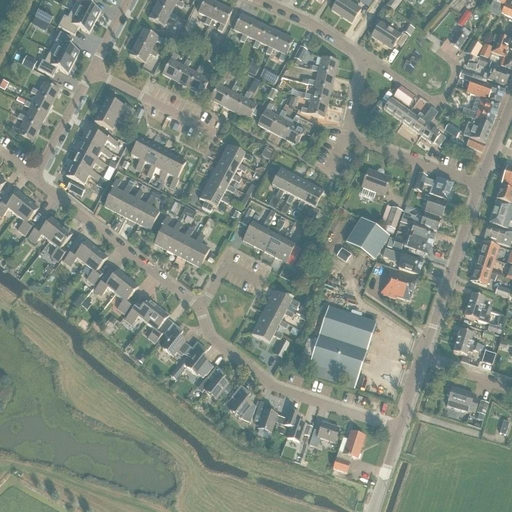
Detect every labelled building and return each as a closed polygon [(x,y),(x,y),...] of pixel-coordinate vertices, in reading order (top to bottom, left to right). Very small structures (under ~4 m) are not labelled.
[(90,7),(93,0),(75,0),(77,1),(71,11),(95,24),(101,12),(90,7)] [(184,5),(177,2),(173,0),(158,0),(155,7),(171,15),(175,6),(181,9),(184,5)] [(204,25),(208,27),(212,21),(219,5),(207,0),(205,0),(198,14),(207,19),(204,25)] [(338,0),(331,11),(351,25),(361,10),(344,0),(338,0)] [(360,0),(359,2),(368,8),(373,0),(360,0)] [(391,0),(386,6),(394,12),(403,0),(391,0)] [(497,12),(501,14),(505,6),(501,4),(497,12)] [(232,12),(219,5),(212,21),(220,25),(217,31),(221,34),(232,12)] [(507,17),(509,13),(511,14),(511,12),(511,9),(505,6),(501,14),(507,17)] [(177,18),(171,15),(155,7),(149,20),(164,28),(168,19),(175,22),(177,18)] [(89,35),(95,24),(71,11),(67,19),(64,17),(58,28),(74,37),(78,29),(89,35)] [(38,12),(35,18),(42,22),(45,16),(38,12)] [(456,25),(461,29),(470,15),(466,12),(456,25)] [(244,44),(247,38),(254,22),(241,16),(234,31),(243,36),(240,42),(244,44)] [(35,18),(31,26),(38,29),(42,22),(35,18)] [(257,50),(260,44),(267,29),(254,22),(247,38),(256,42),(253,48),(257,50)] [(395,45),(400,48),(407,38),(402,34),(401,36),(381,23),(371,38),(391,51),(395,45)] [(402,32),(410,37),(414,30),(407,25),(402,32)] [(273,50),(280,35),(267,29),(260,44),(269,48),(265,55),(270,57),(273,50)] [(165,42),(143,31),(136,44),(151,51),(156,43),(162,46),(165,42)] [(450,44),(458,50),(466,39),(458,33),(450,44)] [(73,64),(79,53),(69,48),(73,40),(60,34),(50,52),(73,64)] [(283,63),(293,41),(280,35),(273,50),(282,54),(278,61),(283,63)] [(508,54),(509,52),(506,50),(509,41),(498,37),(496,43),(492,54),(503,58),(506,59),(508,54)] [(220,44),(213,41),(208,51),(215,55),(220,44)] [(472,42),(465,54),(470,57),(469,62),(474,63),(475,60),(476,57),(482,47),(472,42)] [(151,51),(136,44),(130,57),(145,65),(149,55),(156,59),(158,55),(151,51)] [(484,45),(479,56),(487,60),(493,49),(484,45)] [(293,59),(300,62),(306,51),(299,47),(293,59)] [(67,76),(73,64),(50,52),(44,63),(42,62),(37,70),(53,78),(57,70),(67,76)] [(511,71),(511,55),(508,54),(506,59),(503,58),(500,67),(511,71)] [(174,55),(162,76),(175,83),(183,68),(174,63),(178,57),(174,55)] [(25,59),(21,66),(32,72),(36,65),(25,59)] [(312,67),(311,72),(318,73),(335,77),(338,63),(322,59),(319,69),(312,67)] [(480,59),(478,65),(489,69),(491,63),(480,59)] [(190,64),(186,61),(183,68),(175,83),(188,89),(196,74),(187,70),(190,64)] [(259,67),(251,63),(246,73),(254,77),(259,67)] [(203,70),(199,68),(196,74),(188,89),(201,96),(209,81),(200,77),(203,70)] [(484,74),(482,79),(487,81),(508,88),(511,76),(511,75),(492,68),(489,76),(484,74)] [(236,76),(225,70),(223,74),(234,80),(236,76)] [(461,72),(459,79),(470,83),(466,94),(499,106),(504,91),(490,86),(486,84),(487,81),(482,79),(473,76),(461,72)] [(335,77),(318,73),(316,83),(309,81),(307,86),(314,87),(331,91),(335,77)] [(223,108),(231,93),(230,93),(233,87),(230,86),(227,91),(222,88),(225,82),(221,80),(210,101),(223,108)] [(251,88),(256,91),(260,84),(255,81),(251,88)] [(33,90),(31,94),(37,97),(52,105),(59,92),(44,84),(39,93),(33,90)] [(238,89),(234,87),(233,87),(230,93),(231,93),(223,108),(235,115),(243,100),(235,95),(238,89)] [(314,87),(312,97),(305,95),(304,100),(311,101),(327,105),(331,91),(314,87)] [(393,97),(405,105),(411,96),(399,88),(393,97)] [(266,99),(272,102),(277,93),(271,90),(266,99)] [(251,96),(247,93),(243,100),(235,115),(248,122),(256,107),(247,102),(251,96)] [(37,97),(32,106),(26,103),(24,107),(30,110),(46,118),(52,105),(37,97)] [(297,100),(291,98),(288,107),(294,109),(297,100)] [(124,109),(107,100),(101,111),(118,121),(119,118),(123,111),(132,116),(134,112),(125,107),(124,109)] [(383,110),(402,124),(409,114),(391,100),(383,110)] [(463,110),(460,116),(472,120),(474,121),(474,120),(492,127),(499,106),(481,100),(476,115),(470,113),(463,110)] [(327,105),(311,101),(308,111),(301,109),(300,114),(324,119),(327,105)] [(278,118),(269,114),(273,107),(269,105),(257,127),(270,133),(278,118)] [(138,109),(134,118),(140,121),(144,112),(138,109)] [(428,127),(437,114),(431,109),(425,118),(419,114),(416,118),(409,114),(402,124),(420,137),(428,127)] [(19,115),(17,119),(24,123),(39,131),(46,118),(30,110),(26,119),(19,115)] [(119,118),(118,121),(101,111),(95,123),(112,132),(117,123),(126,128),(128,123),(119,118)] [(278,118),(270,133),(283,140),(291,125),(282,120),(286,114),(282,112),(278,118)] [(298,121),(294,119),(291,125),(283,140),(296,147),(304,132),(295,127),(298,121)] [(468,125),(463,137),(469,139),(485,145),(492,128),(474,121),(472,120),(470,126),(468,125)] [(32,144),(39,131),(24,123),(19,131),(13,128),(11,132),(32,144)] [(445,128),(439,124),(435,129),(442,134),(443,132),(445,128)] [(448,126),(446,129),(445,128),(443,132),(443,133),(455,140),(460,133),(448,126)] [(428,127),(420,137),(433,146),(434,144),(439,148),(445,139),(428,127)] [(107,141),(90,132),(84,143),(101,153),(103,150),(106,144),(115,148),(117,144),(108,139),(107,141)] [(469,139),(466,147),(482,154),(485,145),(469,139)] [(144,165),(142,164),(151,146),(140,140),(130,158),(140,162),(135,171),(140,174),(144,165)] [(103,150),(101,153),(84,143),(78,155),(96,164),(97,162),(100,155),(109,159),(112,155),(103,150)] [(151,146),(142,164),(144,165),(151,168),(146,177),(151,179),(156,171),(153,169),(163,152),(151,146)] [(244,156),(227,147),(222,158),(239,167),(240,166),(243,160),(250,163),(253,159),(245,155),(244,156)] [(260,157),(267,160),(272,151),(265,148),(260,157)] [(165,175),(174,158),(163,152),(153,169),(156,171),(162,174),(158,183),(162,185),(167,176),(165,175)] [(97,162),(96,164),(78,155),(72,166),(90,175),(91,173),(94,166),(103,171),(106,166),(97,162)] [(176,181),(186,164),(174,158),(165,175),(167,176),(174,180),(169,189),(174,191),(178,182),(176,181)] [(247,170),(240,166),(239,167),(222,158),(216,168),(233,177),(234,176),(237,170),(244,174),(247,170)] [(91,173),(90,175),(72,166),(66,178),(84,187),(89,177),(97,182),(100,178),(91,173)] [(271,166),(268,172),(275,176),(278,171),(271,166)] [(234,176),(233,177),(216,168),(210,179),(228,188),(228,187),(232,181),(239,185),(241,180),(234,176)] [(511,169),(507,168),(502,185),(511,188),(511,169)] [(270,203),(268,207),(275,210),(280,201),(284,193),(282,193),(292,175),(281,170),(272,187),(279,191),(275,198),(272,205),(270,203)] [(378,171),(377,172),(376,174),(368,171),(362,189),(362,190),(360,195),(373,200),(375,194),(384,198),(391,180),(383,177),(383,176),(383,174),(383,172),(381,171),(380,171),(378,171)] [(292,175),(282,193),(284,193),(290,197),(286,204),(290,206),(294,199),(293,198),(302,181),(292,175)] [(424,185),(431,188),(429,195),(447,202),(453,185),(437,179),(435,183),(426,180),(426,178),(419,175),(413,191),(421,194),(424,185)] [(233,195),(236,191),(228,187),(228,188),(210,179),(205,189),(222,199),(223,198),(226,191),(233,195)] [(101,180),(97,187),(103,190),(107,183),(101,180)] [(113,191),(104,208),(116,214),(125,196),(123,195),(116,192),(121,183),(116,180),(111,190),(113,191)] [(302,181),(293,198),(294,199),(301,202),(297,210),(301,212),(305,205),(304,204),(313,187),(302,181)] [(71,183),(66,191),(81,199),(85,191),(71,183)] [(127,220),(136,202),(134,201),(127,197),(132,189),(127,186),(123,195),(125,196),(116,214),(127,220)] [(313,187),(304,204),(305,205),(311,208),(307,215),(312,218),(315,219),(319,212),(316,210),(315,209),(324,192),(313,187)] [(497,200),(511,205),(511,191),(501,188),(497,200)] [(223,198),(222,199),(205,189),(199,200),(204,203),(201,209),(209,213),(212,208),(216,210),(220,202),(228,206),(230,201),(223,198)] [(163,195),(153,190),(150,196),(160,201),(163,195)] [(134,201),(136,202),(127,220),(138,226),(148,208),(145,207),(139,203),(143,195),(139,192),(134,201)] [(8,211),(16,218),(28,202),(18,194),(8,207),(3,203),(0,206),(0,217),(1,219),(8,211)] [(154,200),(150,198),(145,207),(148,208),(138,226),(150,232),(159,214),(150,209),(154,200)] [(424,213),(441,219),(446,205),(429,199),(424,213)] [(38,210),(28,202),(16,218),(24,224),(18,232),(24,237),(33,227),(28,223),(38,210)] [(167,211),(173,214),(178,205),(172,202),(167,211)] [(489,224),(507,229),(511,214),(511,207),(496,202),(489,224)] [(405,207),(401,220),(404,221),(406,222),(436,233),(440,221),(424,215),(424,216),(420,214),(414,217),(408,215),(410,209),(405,207)] [(197,213),(186,208),(182,215),(193,220),(197,213)] [(384,228),(394,231),(401,212),(391,209),(384,228)] [(248,210),(241,224),(247,227),(254,213),(248,210)] [(235,212),(231,218),(236,221),(240,215),(235,212)] [(263,230),(253,248),(264,253),(273,236),(272,235),(266,232),(270,225),(275,215),(271,212),(265,223),(261,230),(263,230)] [(251,225),(242,242),(253,248),(263,230),(261,230),(255,226),(259,219),(255,217),(251,225)] [(163,228),(154,245),(166,251),(175,234),(173,233),(166,229),(171,220),(166,218),(161,227),(163,228)] [(41,237),(49,244),(61,228),(51,220),(41,233),(36,229),(28,240),(35,245),(41,237)] [(346,244),(374,261),(388,239),(360,221),(346,244)] [(177,257),(186,240),(184,238),(188,231),(181,228),(182,226),(177,224),(173,233),(175,234),(166,251),(177,257)] [(318,226),(315,231),(322,235),(325,229),(318,226)] [(419,230),(419,228),(413,226),(410,237),(412,238),(432,244),(435,236),(419,230)] [(71,236),(61,228),(49,244),(57,250),(51,258),(58,263),(66,253),(61,249),(71,236)] [(511,234),(510,233),(505,234),(487,228),(484,240),(509,248),(510,245),(511,239),(511,234)] [(184,238),(186,240),(177,257),(188,263),(198,245),(195,244),(188,241),(193,232),(189,229),(188,231),(184,238)] [(273,236),(264,253),(275,259),(282,246),(284,242),(283,241),(276,238),(280,231),(275,229),(272,235),(273,236)] [(282,246),(275,259),(285,265),(291,268),(292,267),(301,251),(295,247),(287,243),(291,236),(287,234),(283,241),(284,242),(282,246)] [(200,235),(195,244),(198,245),(188,263),(200,269),(209,251),(200,247),(204,238),(200,235)] [(407,236),(403,247),(405,248),(404,249),(411,252),(417,254),(417,252),(428,256),(432,244),(412,238),(410,237),(407,236)] [(393,248),(400,250),(402,243),(395,241),(393,248)] [(76,260),(84,267),(97,251),(87,243),(76,256),(72,252),(63,263),(70,268),(76,260)] [(499,249),(483,243),(478,256),(495,262),(499,249)] [(336,257),(346,264),(351,256),(341,250),(336,257)] [(418,276),(422,263),(385,250),(382,258),(396,263),(397,260),(401,261),(398,269),(418,276)] [(97,272),(107,259),(97,251),(84,267),(92,273),(86,281),(93,286),(102,276),(97,272)] [(303,252),(299,259),(306,263),(310,256),(303,252)] [(495,262),(478,256),(474,269),(490,274),(495,262)] [(48,267),(45,271),(50,275),(53,271),(48,267)] [(496,276),(490,274),(474,269),(470,282),(486,287),(488,280),(494,282),(496,276)] [(397,300),(397,299),(409,303),(417,280),(389,271),(386,280),(386,279),(381,295),(397,300)] [(107,290),(115,296),(127,280),(117,272),(107,285),(102,281),(94,292),(101,297),(107,290)] [(128,301),(138,289),(127,280),(115,296),(123,302),(117,310),(124,316),(132,305),(128,301)] [(324,290),(339,296),(343,286),(328,280),(324,290)] [(33,282),(28,288),(36,295),(41,288),(33,282)] [(510,291),(497,287),(494,295),(507,300),(510,291)] [(291,302),(274,293),(268,304),(286,313),(286,312),(290,306),(297,309),(299,305),(292,301),(291,302)] [(472,295),(468,307),(490,314),(491,310),(484,307),(482,307),(485,299),(472,295)] [(85,301),(81,306),(87,311),(91,306),(89,305),(89,304),(91,302),(87,298),(85,301)] [(138,319),(146,325),(158,310),(148,302),(143,308),(138,304),(124,321),(131,327),(138,319)] [(286,313),(268,304),(263,314),(280,324),(281,322),(284,316),(291,320),(294,316),(286,312),(286,313)] [(468,307),(465,318),(482,324),(487,325),(489,318),(490,314),(468,307)] [(306,374),(354,390),(357,381),(376,324),(328,308),(310,365),(306,374)] [(158,331),(168,318),(158,310),(146,325),(154,332),(148,340),(155,345),(163,334),(158,331)] [(281,322),(280,324),(263,314),(257,325),(274,334),(275,333),(278,327),(286,331),(288,326),(281,322)] [(500,317),(496,328),(502,330),(505,319),(500,317)] [(162,350),(172,358),(184,343),(178,338),(183,333),(173,325),(164,337),(169,341),(162,350)] [(275,333),(274,334),(257,325),(251,336),(269,345),(273,337),(280,341),(282,337),(275,333)] [(489,326),(487,332),(500,336),(502,330),(496,328),(489,326)] [(473,335),(460,331),(457,343),(479,350),(483,351),(484,347),(474,344),(474,343),(471,342),(473,335)] [(500,337),(482,331),(480,338),(492,342),(491,343),(497,345),(500,337)] [(282,341),(274,355),(282,359),(289,345),(282,341)] [(477,354),(479,350),(457,343),(453,354),(466,358),(468,351),(477,354)] [(193,360),(186,369),(196,377),(198,375),(203,379),(205,376),(206,377),(213,368),(207,364),(208,362),(202,357),(206,351),(197,344),(192,350),(188,355),(193,360)] [(495,356),(485,352),(482,363),(492,366),(495,356)] [(141,356),(137,361),(142,365),(146,359),(141,356)] [(186,357),(181,363),(186,367),(192,361),(187,357),(186,357),(186,356),(186,357)] [(205,393),(215,401),(227,386),(221,381),(226,376),(216,368),(207,379),(212,384),(205,393)] [(206,379),(201,385),(206,389),(210,383),(206,379)] [(240,387),(227,404),(233,408),(229,412),(240,420),(250,425),(256,408),(246,401),(250,395),(240,387)] [(448,390),(446,396),(449,397),(446,407),(448,408),(447,408),(459,412),(459,411),(467,414),(468,409),(469,409),(468,412),(475,414),(478,402),(472,400),(473,396),(452,389),(451,391),(448,390)] [(488,405),(481,402),(477,414),(479,414),(484,416),(488,405)] [(286,420),(269,414),(272,407),(260,403),(255,417),(262,419),(258,431),(270,435),(274,423),(284,427),(286,420)] [(287,440),(299,444),(305,426),(298,424),(300,417),(289,413),(286,420),(284,427),(291,429),(287,440)] [(500,435),(505,436),(509,424),(504,422),(500,435)] [(320,440),(334,444),(339,430),(322,424),(318,435),(313,433),(309,447),(317,450),(320,440)] [(307,427),(304,436),(309,438),(312,429),(307,427)] [(348,441),(343,439),(333,470),(346,475),(349,465),(348,465),(351,458),(357,460),(364,438),(351,434),(348,441)]
